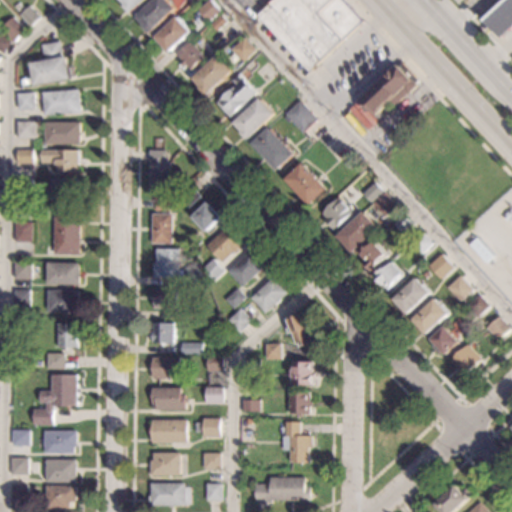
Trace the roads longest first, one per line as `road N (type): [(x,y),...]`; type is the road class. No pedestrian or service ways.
road 1 (residential): [(511,479),(66,0)]
road 2 (residential): [(116,511),(125,68)]
road 3 (residential): [(352,511),(354,314)]
road 4 (residential): [(511,388),(373,511)]
road 5 (primary): [(402,26),(511,146)]
